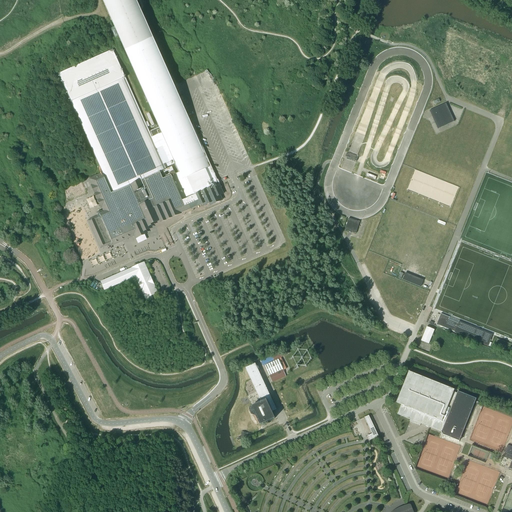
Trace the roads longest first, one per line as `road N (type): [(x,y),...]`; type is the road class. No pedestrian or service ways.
road 1 (unclassified): [(212,478),(375,402),(416,492),(462,511)]
road 2 (unclassified): [(0,356),(47,336),(96,420),(182,423),(212,478)]
